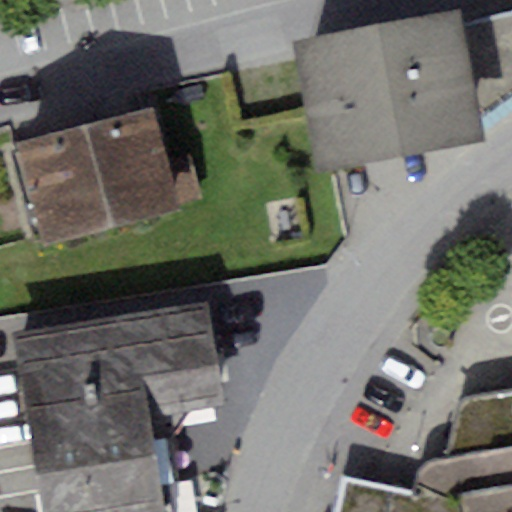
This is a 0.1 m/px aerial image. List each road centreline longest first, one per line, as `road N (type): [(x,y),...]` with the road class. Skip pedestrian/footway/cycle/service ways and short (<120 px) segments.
road 1 (tertiary): [(511,179),(435,236),(351,319),(287,427),(260,511)]
road 2 (tertiary): [(0,96),(405,0)]
